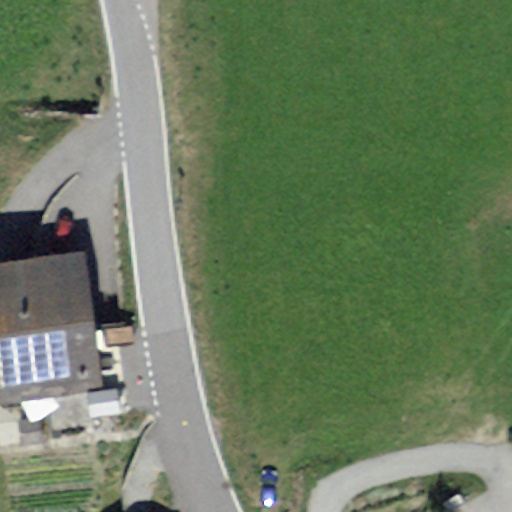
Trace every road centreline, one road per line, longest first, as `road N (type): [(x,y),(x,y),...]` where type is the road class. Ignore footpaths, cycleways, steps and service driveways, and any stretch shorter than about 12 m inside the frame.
road 1 (residential): [(144,118),(178,404),(216,511)]
road 2 (tertiary): [(119,0),(144,118)]
